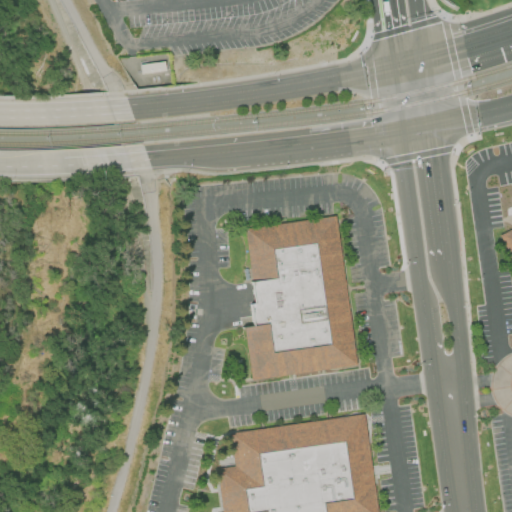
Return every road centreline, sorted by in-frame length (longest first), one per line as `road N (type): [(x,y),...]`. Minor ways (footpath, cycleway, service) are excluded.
road 1 (primary): [(391,68),(129,108)]
road 2 (primary): [(220,152),(401,131)]
road 3 (secondary): [(401,131),(425,311)]
road 4 (secondary): [(450,257),(433,125)]
road 5 (secondary): [(451,388),(459,332),(450,257)]
road 6 (primary): [(129,108),(0,113)]
